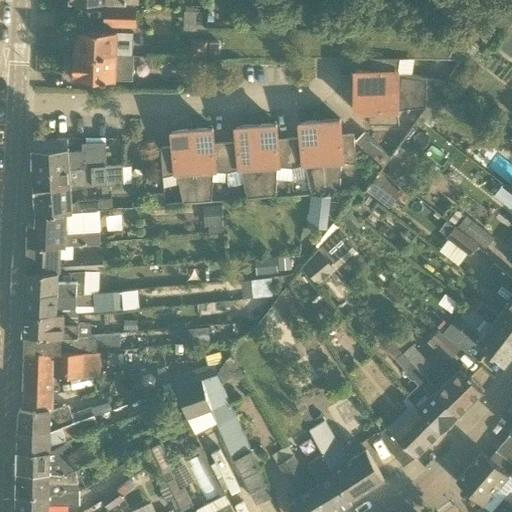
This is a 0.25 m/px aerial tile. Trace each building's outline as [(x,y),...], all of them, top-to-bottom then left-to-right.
[(500,0),(488,19),(506,31),(511,22),(511,5),(503,0),(500,0)] [(135,26),(136,10),(106,9),(105,25),(135,26)] [(116,55),(133,56),(134,33),(117,32),(77,30),(76,53),(76,54),(116,55)] [(191,57),(206,58),(206,42),(191,41),(191,57)] [(74,78),(107,79),(132,80),(133,56),(116,55),(76,54),(76,53),(75,53),(74,78)] [(427,92),(427,106),(428,106),(446,81),(398,74),(400,59),(371,59),(370,71),(355,71),(355,91),(427,92)] [(398,110),(427,106),(427,92),(355,91),(355,112),(370,112),(370,124),(399,125),(398,110)] [(320,121),(325,193),(339,192),(342,163),(356,164),(354,134),(342,135),(341,120),(320,121)] [(311,194),(325,193),(320,121),(300,122),(301,138),(289,138),(292,168),(305,165),(311,194)] [(292,168),(289,138),(278,139),(277,124),(257,125),(261,197),(276,196),(278,167),(292,168)] [(247,198),(261,197),(257,125),(236,127),(237,142),(226,143),(228,172),(240,170),(247,198)] [(228,172),(226,143),(214,144),(213,128),(193,130),(198,202),(212,201),(214,171),(228,172)] [(183,203),(198,202),(193,130),(172,131),(173,147),(161,147),(163,177),(177,174),(183,203)] [(33,149),(33,171),(85,167),(85,168),(98,167),(98,166),(97,153),(75,154),(74,151),(69,151),(69,148),(33,149)] [(123,165),(98,166),(98,167),(85,168),(85,167),(33,171),(35,190),(71,187),(71,188),(124,185),(123,165)] [(399,182),(387,172),(386,175),(381,171),(365,189),(388,208),(405,189),(398,183),(399,182)] [(72,203),(71,188),(71,187),(35,190),(37,215),(73,213),(73,212),(99,210),(102,210),(102,209),(114,208),(113,198),(76,201),(77,202),(72,203)] [(310,196),(307,227),(331,229),(355,195),(310,196)] [(224,233),(223,224),(224,224),(223,205),(204,206),(206,225),(207,225),(208,235),(224,233)] [(101,244),(100,231),(99,210),(73,212),(73,213),(37,215),(36,224),(29,223),(28,246),(60,246),(101,244)] [(485,247),(493,237),(466,216),(458,226),(485,247)] [(466,254),(468,255),(469,256),(478,245),(451,223),(444,232),(448,236),(446,238),(452,243),(443,254),(457,265),(466,254)] [(339,230),(319,249),(336,269),(357,250),(339,230)] [(86,272),(86,271),(103,270),(103,257),(65,260),(66,265),(60,266),(60,246),(28,246),(27,272),(86,272)] [(318,285),(336,270),(321,253),(304,268),(318,285)] [(277,258),(256,259),(257,275),(278,274),(277,258)] [(511,275),(500,267),(494,262),(487,271),(500,281),(491,292),(507,305),(511,308),(511,275)] [(85,293),(85,280),(86,272),(27,272),(26,292),(85,293)] [(244,295),(274,294),(273,276),(244,277),(244,295)] [(390,282),(383,288),(400,304),(406,297),(390,282)] [(123,305),(130,304),(133,304),(132,286),(121,286),(122,291),(85,294),(85,293),(26,292),(25,313),(57,313),(58,305),(84,306),(94,306),(94,309),(124,306),(123,305)] [(499,315),(477,297),(468,291),(461,300),(470,306),(492,323),(491,324),(511,340),(511,308),(507,305),(499,315)] [(64,313),(57,313),(25,313),(24,335),(26,335),(78,337),(91,336),(92,324),(63,323),(64,313)] [(511,355),(511,340),(491,324),(483,335),(479,332),(480,331),(462,317),(454,326),(451,323),(444,333),(468,352),(476,343),(504,365),(511,355)] [(209,327),(180,330),(182,345),(210,342),(209,327)] [(411,345),(401,335),(394,327),(390,327),(386,331),(394,341),(404,352),(403,352),(422,373),(431,365),(412,344),(411,345)] [(438,331),(428,342),(449,360),(458,349),(438,331)] [(105,335),(91,336),(78,337),(26,335),(25,351),(62,352),(85,353),(91,352),(92,345),(106,345),(105,335)] [(85,353),(62,352),(25,351),(24,392),(54,393),(54,375),(100,377),(100,353),(91,353),(91,352),(85,353)] [(396,359),(432,397),(420,409),(418,410),(441,433),(442,433),(441,432),(458,415),(459,416),(459,415),(438,391),(437,392),(421,374),(422,373),(403,352),(396,359)] [(222,383),(233,376),(236,381),(244,376),(232,354),(217,373),(222,383)] [(483,392),(484,391),(462,368),(449,380),(438,391),(459,415),(460,415),(460,414),(482,392),(483,392)] [(188,417),(210,410),(233,460),(235,460),(242,472),(257,503),(273,496),(259,464),(252,451),(251,452),(224,390),(225,389),(222,383),(217,373),(177,387),(188,417)] [(188,417),(177,387),(165,391),(173,422),(188,417)] [(53,401),(54,393),(24,392),(23,408),(20,408),(19,430),(50,430),(52,430),(112,409),(110,403),(83,411),(72,414),(69,404),(53,409),(53,401)] [(409,408),(400,417),(382,432),(404,466),(416,457),(418,456),(417,456),(440,433),(441,434),(441,433),(418,410),(420,409),(407,396),(402,401),(409,408)] [(339,445),(325,420),(321,414),(314,418),(301,397),(293,402),(310,429),(324,454),(324,455),(335,474),(351,502),(385,480),(367,450),(348,461),(339,445)] [(96,415),(111,411),(112,410),(112,409),(52,430),(50,430),(19,430),(18,451),(51,451),(51,445),(74,437),(73,433),(98,425),(96,415)] [(511,430),(511,432),(504,441),(496,451),(511,463),(511,430)] [(175,479),(171,471),(175,468),(163,443),(151,449),(182,511),(194,506),(185,488),(180,490),(175,479)] [(75,470),(101,455),(99,450),(95,452),(91,444),(65,460),(50,460),(51,451),(18,451),(18,472),(69,473),(75,470)] [(311,481),(301,465),(295,455),(293,456),(287,446),(272,455),(299,497),(287,504),(292,511),(329,511),(314,487),(311,481)] [(139,455),(148,473),(160,467),(151,449),(139,455)] [(202,451),(187,459),(208,500),(224,491),(202,451)] [(483,505),(511,472),(511,463),(496,451),(490,459),(482,452),(457,482),(483,505)] [(351,502),(335,474),(324,455),(308,464),(320,484),(314,487),(329,511),(336,511),(346,507),(345,506),(351,502)] [(125,464),(133,474),(144,467),(136,456),(125,464)] [(78,484),(75,470),(69,473),(18,472),(17,494),(49,494),(49,495),(78,490),(77,484),(78,484)] [(16,511),(48,511),(49,505),(80,505),(79,490),(78,490),(49,495),(49,494),(17,494),(16,511)] [(109,511),(124,500),(117,490),(102,500),(109,511)] [(234,511),(226,495),(197,510),(193,511),(234,511)] [(156,511),(152,502),(131,511),(156,511)]
